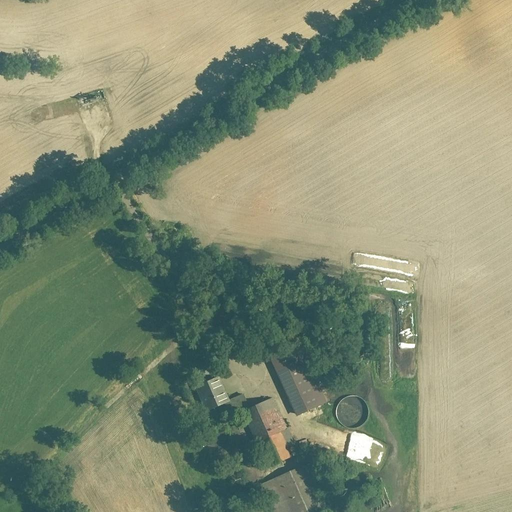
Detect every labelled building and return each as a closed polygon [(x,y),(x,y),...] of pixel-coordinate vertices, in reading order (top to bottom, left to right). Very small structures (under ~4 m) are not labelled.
[(299,341),(274,352),(301,411),(326,400),(299,341)] [(220,378),(199,388),(211,412),(232,403),(220,378)] [(275,399),(243,414),(271,471),(302,456),(275,399)] [(342,413),(341,413),(341,424),(361,424),(360,399),(342,399),(342,413)] [(333,450),(344,451),(345,434),(335,433),(333,450)] [(325,511),(306,468),(259,488),(269,511),(325,511)]
